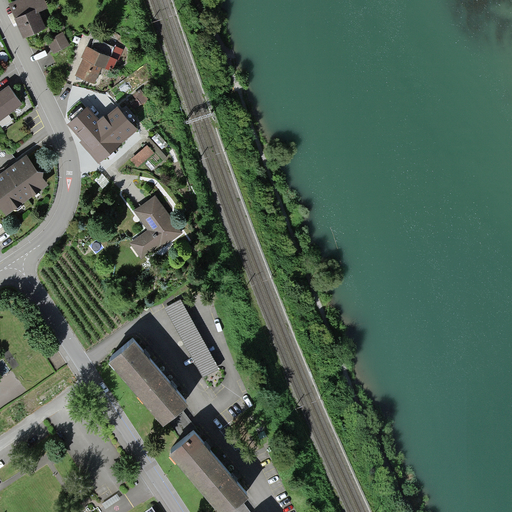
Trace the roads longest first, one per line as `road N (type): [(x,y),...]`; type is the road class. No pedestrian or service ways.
road 1 (track): [(196,0),(226,51),(346,373),(409,511)]
road 2 (residential): [(20,258),(179,511)]
road 3 (residential): [(20,258),(58,224),(71,177),(59,122),(0,1)]
